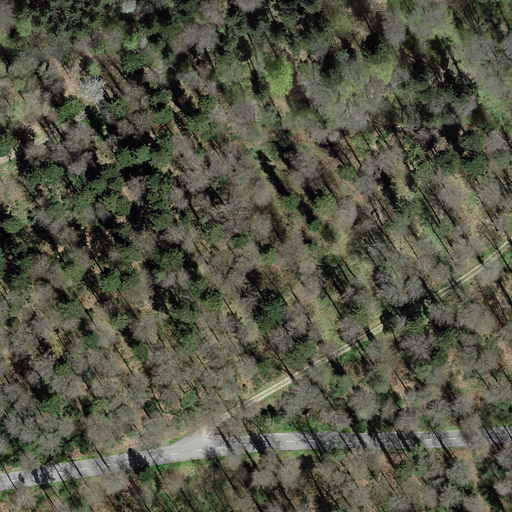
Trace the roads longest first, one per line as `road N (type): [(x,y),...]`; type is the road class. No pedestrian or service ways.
road 1 (tertiary): [(0,482),(226,445),(511,434)]
road 2 (track): [(511,242),(178,452)]
road 3 (track): [(245,0),(160,70),(0,161)]
